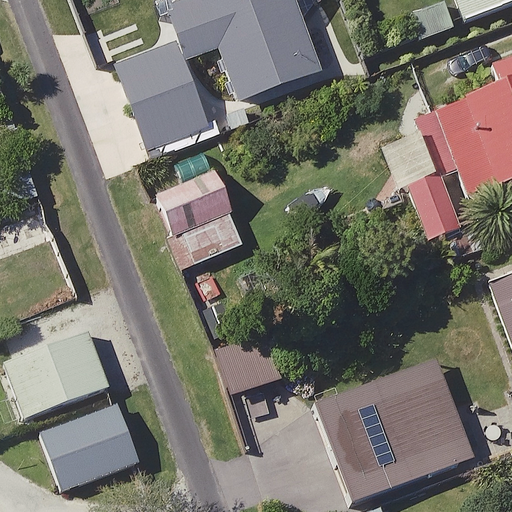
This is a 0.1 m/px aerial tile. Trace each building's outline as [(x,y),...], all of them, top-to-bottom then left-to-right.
[(322,79),(293,0),(166,0),(190,65),(219,54),(238,109),(322,79)] [(511,0),(453,0),(463,28),(511,11),(511,0)] [(446,3),(406,15),(415,44),(455,31),(446,3)] [(206,137),(175,52),(117,73),(148,158),(206,137)] [(412,129),(436,186),(401,201),(421,250),(467,231),(460,215),(511,193),(511,64),(499,70),(507,90),(412,129)] [(244,252),(215,179),(158,202),(186,275),(244,252)] [(0,271),(46,254),(32,217),(0,229),(0,271)] [(511,285),(492,293),(511,351),(511,285)] [(107,396),(86,339),(5,367),(26,425),(107,396)] [(284,375),(268,339),(219,361),(235,397),(284,375)] [(472,465),(435,368),(317,414),(354,510),(472,465)] [(136,469),(114,410),(42,436),(64,496),(136,469)]
